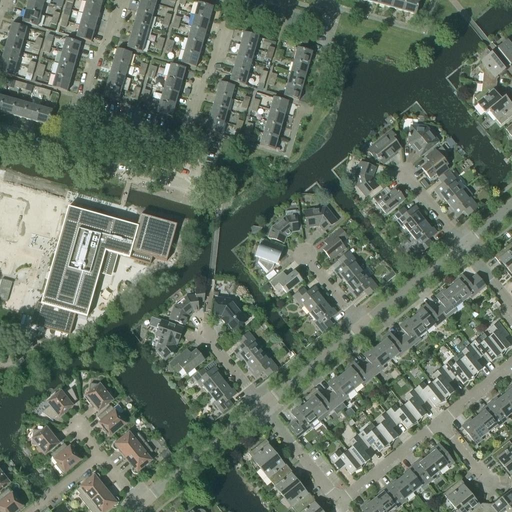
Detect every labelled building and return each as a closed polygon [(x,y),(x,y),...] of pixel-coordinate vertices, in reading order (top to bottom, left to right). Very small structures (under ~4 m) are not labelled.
[(33,0),(28,0),(25,11),(40,15),(44,3),(33,0)] [(140,0),(137,12),(152,17),(156,5),(140,0)] [(380,0),(379,5),(391,9),(393,0),(380,0)] [(393,0),(391,9),(403,12),(406,0),(393,0)] [(419,0),(406,0),(403,12),(415,15),(420,0),(419,0)] [(86,2),(82,14),(98,18),(101,6),(86,2)] [(198,3),(194,16),(209,20),(213,8),(198,3)] [(40,15),(25,11),(22,23),(37,27),(40,15)] [(137,12),(133,24),(149,29),(152,17),(137,12)] [(82,14),(79,26),(94,30),(98,18),(82,14)] [(194,16),(191,27),(206,32),(209,20),(194,16)] [(11,24),(8,36),(23,41),(27,28),(11,24)] [(133,24),(130,36),(145,41),(149,29),(133,24)] [(94,30),(79,26),(76,38),(91,42),(94,30)] [(191,27),(187,39),(203,44),(206,32),(191,27)] [(243,33),(240,45),(255,50),(258,37),(243,33)] [(299,43),(307,45),(309,38),(301,35),(299,43)] [(8,36),(4,48),(20,53),(23,41),(8,36)] [(145,41),(130,36),(126,48),(142,53),(145,41)] [(65,39),(62,52),(77,56),(81,44),(65,39)] [(187,39),(184,51),(199,56),(203,44),(187,39)] [(511,39),(508,43),(507,42),(497,50),(510,66),(511,63),(511,39)] [(240,45),(236,57),(252,62),(255,50),(240,45)] [(4,48),(1,60),(16,65),(20,53),(4,48)] [(297,48),(293,61),(309,65),(312,53),(297,48)] [(116,50),(113,62),(128,66),(132,54),(116,50)] [(199,56),(184,51),(180,64),(196,68),(199,56)] [(62,52),(58,64),(74,68),(77,56),(62,52)] [(483,74),(482,83),(496,85),(496,79),(498,78),(497,76),(504,70),(491,54),(481,62),(482,63),(477,67),(483,74)] [(236,57),(233,69),(248,74),(252,62),(236,57)] [(16,65),(1,60),(0,63),(0,73),(13,77),(16,65)] [(293,61),(290,72),(305,77),(309,65),(293,61)] [(113,62),(109,74),(125,78),(128,66),(113,62)] [(58,64),(55,75),(70,80),(74,68),(58,64)] [(170,65),(167,77),(182,81),(185,69),(170,65)] [(248,74),(233,69),(229,81),(245,86),(248,74)] [(290,72),(287,84),(302,89),(305,77),(290,72)] [(109,74),(106,86),(121,90),(125,78),(109,74)] [(70,80),(55,75),(52,88),(67,92),(70,80)] [(167,77),(163,89),(179,93),(182,81),(167,77)] [(7,87),(13,89),(13,87),(19,89),(21,83),(9,80),(7,87)] [(219,83),(215,95),(231,99),(234,87),(219,83)] [(485,114),(489,111),(488,111),(500,101),(495,94),(496,92),(495,90),(496,85),(482,83),(481,93),(474,98),(478,103),(477,104),(485,114)] [(302,89),(287,84),(283,97),(299,101),(302,89)] [(121,90),(106,86),(102,98),(118,102),(121,90)] [(163,89),(160,101),(175,105),(179,93),(163,89)] [(215,95),(212,107),(227,111),(231,99),(215,95)] [(0,110),(0,112),(11,116),(16,100),(4,97),(0,110)] [(273,98),(269,110),(285,115),(288,102),(273,98)] [(488,111),(489,111),(500,125),(511,115),(511,103),(510,105),(504,98),(500,101),(488,111)] [(11,116),(23,119),(28,104),(16,100),(11,116)] [(175,105),(160,101),(156,113),(172,118),(175,105)] [(23,119),(35,123),(40,107),(28,104),(23,119)] [(40,107),(35,123),(48,126),(52,111),(40,107)] [(212,107),(209,119),(224,123),(227,111),(212,107)] [(269,110),(266,122),(281,126),(285,115),(269,110)] [(224,123),(209,119),(205,131),(220,135),(224,123)] [(266,122),(263,134),(278,138),(281,126),(266,122)] [(409,135),(408,135),(407,137),(408,137),(408,142),(420,157),(438,142),(427,128),(410,126),(409,135)] [(398,141),(391,132),(368,151),(374,160),(377,158),(382,165),(390,158),(401,149),(396,143),(398,141)] [(278,138),(263,134),(259,146),(274,151),(278,138)] [(429,163),(421,169),(429,179),(435,175),(438,178),(448,170),(445,167),(447,165),(443,161),(445,159),(446,153),(441,147),(436,152),(435,150),(425,158),(429,163)] [(355,176),(357,187),(366,197),(378,187),(372,180),(371,178),(375,168),(360,163),(355,176)] [(440,196),(446,203),(461,191),(455,184),(457,182),(448,172),(438,180),(442,185),(434,191),(438,197),(440,196)] [(461,191),(446,203),(452,211),(450,212),(455,218),(463,211),(467,216),(477,208),(469,198),(472,196),(466,188),(461,191)] [(380,194),(373,199),(381,208),(385,205),(389,211),(400,202),(403,200),(401,196),(395,189),(386,196),(383,191),(380,194)] [(403,226),(409,233),(424,221),(418,214),(419,212),(415,207),(407,213),(403,208),(392,217),(401,227),(403,226)] [(36,303),(30,325),(70,336),(76,315),(87,318),(100,271),(108,273),(113,255),(150,265),(152,258),(166,262),(175,233),(177,226),(168,223),(140,215),(137,227),(68,208),(41,304),(36,303)] [(326,208),(304,212),(306,228),(319,226),(324,232),(336,222),(326,208)] [(272,228),(268,238),(283,243),(286,235),(287,236),(289,234),(289,233),(297,232),(297,231),(301,231),(298,211),(285,213),(285,217),(272,228)] [(424,221),(409,233),(415,241),(413,242),(422,253),(432,244),(428,240),(436,233),(432,227),(430,229),(424,221)] [(324,242),(328,247),(323,251),(331,260),(345,249),(340,243),(347,238),(340,229),(324,242)] [(267,273),(265,274),(266,275),(270,271),(271,270),(271,269),(272,268),(273,267),(274,264),(276,265),(278,261),(278,262),(283,248),(261,240),(255,255),(254,257),(259,259),(257,263),(267,273)] [(501,263),(507,270),(511,265),(511,243),(511,242),(493,257),(499,264),(501,263)] [(340,276),(346,284),(361,272),(355,264),(357,263),(348,252),(338,261),(342,265),(334,272),(338,278),(340,276)] [(294,272),(285,279),(281,274),(270,283),(276,292),(282,289),(286,294),(305,278),(303,280),(297,275),(294,272)] [(361,272),(346,284),(352,291),(350,293),(355,299),(363,292),(367,297),(377,289),(369,278),(367,279),(361,272)] [(458,282),(450,288),(462,303),(469,297),(471,299),(485,287),(476,275),(467,282),(462,276),(456,280),(458,282)] [(303,306),(309,314),(324,302),(317,294),(319,293),(315,287),(307,294),(303,289),(292,297),(301,308),(303,306)] [(442,305),(437,309),(445,319),(456,311),(454,309),(462,303),(450,288),(442,294),(441,292),(435,297),(442,305)] [(179,324),(178,324),(181,325),(181,324),(184,326),(187,317),(193,312),(198,312),(197,303),(203,302),(204,289),(195,290),(196,296),(186,297),(174,307),(169,320),(179,324)] [(234,306),(230,301),(215,299),(213,315),(221,316),(223,318),(221,320),(225,326),(228,324),(234,331),(246,321),(241,315),(243,313),(236,305),(234,306)] [(324,302),(309,314),(315,321),(313,323),(322,333),(332,325),(328,320),(336,314),(332,308),(330,310),(324,302)] [(500,306),(497,302),(491,307),(494,310),(500,306)] [(422,311),(414,317),(426,332),(433,326),(435,328),(445,319),(437,309),(432,313),(426,305),(420,309),(422,311)] [(406,334),(401,338),(409,348),(420,340),(418,338),(426,332),(414,317),(406,323),(405,322),(399,326),(406,334)] [(156,336),(160,338),(156,350),(165,361),(170,356),(171,357),(173,356),(172,355),(177,350),(174,346),(175,343),(177,344),(182,329),(161,321),(156,336)] [(492,335),(487,339),(503,358),(502,356),(506,350),(510,347),(509,347),(502,338),(507,334),(498,323),(489,329),(492,335)] [(240,357),(246,364),(261,353),(255,345),(256,343),(248,333),(238,341),(241,346),(233,353),(238,358),(240,357)] [(385,340),(378,346),(390,361),(397,355),(399,357),(409,348),(401,338),(396,342),(390,334),(384,338),(385,340)] [(484,334),(470,345),(479,357),(483,353),(491,362),(490,362),(491,362),(495,359),(501,356),(503,358),(487,339),(484,334)] [(470,345),(456,357),(475,381),(474,378),(478,373),(482,370),(481,369),(474,361),(479,357),(470,345)] [(369,363),(365,367),(373,377),(384,369),(382,367),(390,361),(378,346),(370,352),(369,351),(363,355),(369,363)] [(170,364),(177,373),(181,369),(186,375),(187,374),(190,377),(196,372),(193,369),(204,361),(201,358),(201,355),(198,354),(196,351),(186,359),(182,354),(170,364)] [(261,353),(246,364),(252,372),(250,373),(255,379),(263,373),(267,377),(277,369),(269,359),(267,360),(261,353)] [(456,357),(442,368),(451,379),(455,376),(462,384),(462,385),(463,385),(467,382),(473,379),(475,381),(456,357)] [(349,369),(342,375),(353,390),(361,384),(362,386),(373,377),(365,367),(360,371),(353,363),(348,367),(349,369)] [(203,387),(209,394),(223,382),(217,375),(219,373),(215,368),(206,374),(203,369),(192,378),(201,388),(203,387)] [(436,380),(431,384),(447,403),(445,401),(450,396),(454,392),(453,392),(446,383),(451,379),(442,368),(433,375),(436,380)] [(333,392),(329,396),(337,406),(347,398),(346,396),(353,390),(342,375),(334,382),(333,380),(327,384),(333,392)] [(223,382),(209,394),(215,402),(213,403),(221,414),(232,406),(228,401),(236,394),(231,389),(230,390),(223,382)] [(105,392),(105,386),(90,384),(89,393),(83,398),(89,405),(91,403),(98,412),(112,401),(105,392)] [(422,384),(413,390),(423,402),(427,398),(434,407),(435,408),(439,404),(445,401),(447,404),(447,403),(431,384),(427,388),(422,384)] [(510,391),(502,397),(511,409),(511,385),(508,389),(510,391)] [(50,400),(50,401),(47,403),(49,406),(41,413),(52,420),(50,421),(57,416),(59,418),(72,407),(71,405),(78,399),(77,399),(76,400),(71,389),(63,395),(60,392),(57,395),(56,395),(55,395),(54,395),(53,396),(52,396),(52,397),(51,397),(51,398),(50,398),(50,399),(50,400)] [(408,403),(403,406),(419,426),(417,424),(422,418),(426,415),(425,414),(418,406),(423,402),(413,390),(405,397),(408,403)] [(313,398),(305,405),(317,419),(325,413),(326,415),(337,406),(329,396),(324,400),(317,392),(312,397),(313,398)] [(493,401),(487,406),(504,426),(502,424),(508,420),(506,418),(511,413),(511,409),(502,397),(494,403),(493,401)] [(317,419),(305,405),(298,411),(296,409),(291,413),(296,420),(287,427),(297,439),(311,428),(312,430),(320,423),(317,419)] [(111,406),(97,418),(101,422),(99,424),(110,437),(127,423),(120,414),(118,415),(111,406)] [(394,407),(385,413),(395,424),(399,421),(406,430),(407,430),(411,427),(417,424),(419,426),(403,406),(399,410),(394,407)] [(484,412),(476,418),(488,433),(495,427),(497,428),(502,424),(504,427),(504,426),(487,406),(482,410),(484,412)] [(380,425),(375,429),(391,448),(389,446),(393,441),(398,437),(397,437),(390,428),(395,424),(385,413),(377,420),(380,425)] [(488,433),(476,418),(468,424),(467,422),(461,427),(478,448),(478,447),(476,445),(481,441),(480,439),(488,433)] [(371,424),(357,436),(366,447),(371,443),(378,452),(379,453),(383,449),(389,447),(391,449),(391,448),(375,429),(371,424)] [(48,427),(42,431),(33,430),(31,446),(37,446),(44,456),(59,444),(51,435),(53,434),(48,427)] [(119,450),(126,459),(145,443),(138,434),(136,435),(132,431),(118,442),(117,442),(116,442),(115,442),(114,443),(113,443),(113,444),(112,445),(112,446),(112,447),(112,448),(112,449),(113,449),(113,450),(114,450),(115,451),(116,451),(117,451),(118,451),(119,450)] [(352,448),(347,452),(363,471),(361,469),(365,463),(369,460),(362,451),(366,447),(357,436),(349,442),(352,448)] [(248,454),(260,469),(276,456),(270,449),(272,447),(266,440),(248,454)] [(511,445),(509,442),(491,456),(497,463),(499,462),(505,469),(511,462),(511,445)] [(145,443),(126,459),(132,467),(132,468),(131,469),(131,470),(131,471),(131,472),(132,472),(132,473),(133,474),(134,475),(135,475),(137,475),(137,474),(138,474),(139,473),(140,472),(140,471),(140,470),(154,458),(151,453),(152,452),(145,443)] [(69,447),(68,449),(64,444),(50,455),(57,464),(55,465),(63,475),(80,461),(69,447)] [(303,448),(307,453),(311,449),(307,444),(303,448)] [(435,451),(427,457),(439,472),(446,466),(448,468),(453,464),(455,466),(439,445),(433,449),(435,451)] [(363,471),(347,452),(343,455),(337,452),(329,458),(338,470),(343,466),(350,475),(355,472),(361,469),(362,471),(363,471)] [(260,469),(271,483),(289,469),(283,462),(281,463),(276,456),(260,469)] [(418,462),(412,466),(429,487),(427,484),(432,480),(431,478),(439,472),(427,457),(419,464),(418,462)] [(408,472),(401,478),(413,493),(420,487),(422,489),(427,485),(429,487),(412,466),(407,470),(408,472)] [(0,491),(9,484),(2,475),(2,469),(0,468),(0,491)] [(271,483),(283,497),(299,485),(293,478),(295,476),(289,469),(271,483)] [(78,497),(85,506),(105,490),(98,482),(99,481),(99,480),(99,479),(100,478),(99,477),(99,476),(98,475),(97,474),(96,474),(95,474),(94,474),(93,474),(92,475),(91,476),(91,477),(91,478),(76,490),(80,495),(78,497)] [(392,483),(386,487),(403,508),(401,505),(406,501),(405,499),(413,493),(401,478),(393,485),(392,483)] [(461,480),(443,494),(455,509),(470,496),(465,489),(467,488),(461,480)] [(283,497),(294,511),(312,498),(306,490),(304,492),(299,485),(283,497)] [(508,494),(501,500),(511,511),(511,485),(509,485),(509,491),(507,492),(508,494)] [(382,493),(375,499),(384,511),(389,511),(394,508),(396,510),(401,506),(403,508),(386,487),(381,491),(382,493)] [(8,489),(0,495),(0,511),(16,511),(24,506),(17,496),(15,498),(8,489)] [(105,490),(85,506),(90,511),(105,511),(113,506),(114,507),(115,507),(116,506),(117,506),(118,505),(119,504),(119,503),(119,502),(119,501),(119,500),(118,500),(118,499),(117,498),(115,497),(114,497),(113,497),(113,498),(112,498),(105,490)] [(470,496),(455,509),(457,511),(484,511),(485,504),(479,504),(478,502),(476,503),(471,496),(470,496)] [(294,511),(320,511),(316,506),(318,505),(312,498),(294,511)] [(384,511),(375,499),(367,506),(366,504),(360,508),(362,511),(384,511)] [(485,504),(484,511),(511,511),(501,500),(494,505),(492,504),(491,505),(485,504)]
